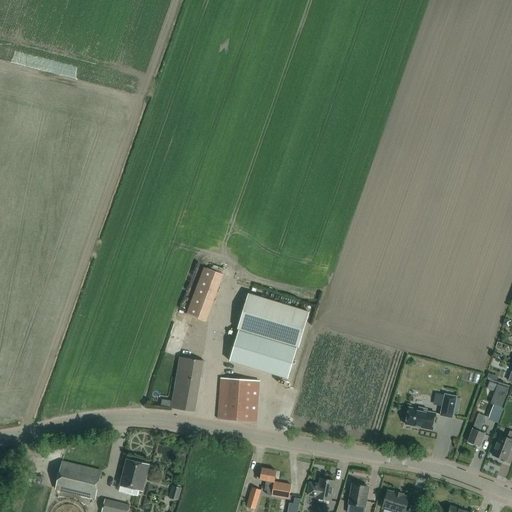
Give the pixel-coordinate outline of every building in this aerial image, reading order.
[(215,318),(230,270),(209,263),(194,311),(215,318)] [(308,312),(248,294),(237,329),(239,330),(229,361),(288,379),(297,347),(298,348),(308,312)] [(180,357),(171,408),(194,411),(203,361),(180,357)] [(230,379),(220,379),(218,408),(217,418),(256,422),(257,412),(259,380),(230,379)] [(497,384),(490,403),(502,408),(509,388),(497,384)] [(445,394),(440,416),(452,418),(456,397),(445,394)] [(418,406),(418,409),(409,407),(405,424),(432,430),(435,413),(427,411),(428,408),(418,406)] [(478,413),(471,432),(468,442),(480,446),(483,437),(485,433),(480,431),(486,416),(484,416),(478,413)] [(452,429),(449,446),(455,447),(457,430),(452,429)] [(511,444),(511,431),(510,431),(507,438),(500,435),(492,455),(506,460),(511,444)] [(141,491),(148,464),(127,459),(121,485),(141,491)] [(62,462),(60,471),(56,489),(95,499),(101,471),(62,462)] [(262,468),(260,478),(260,479),(266,480),(264,490),(267,491),(266,494),(289,498),(291,485),(274,482),(276,471),(262,468)] [(316,485),(316,484),(309,483),(307,494),(317,496),(317,498),(330,501),(334,481),(320,478),(319,486),(316,485)] [(173,486),(169,498),(178,501),(181,488),(179,487),(180,484),(176,483),(175,487),(173,486)] [(369,487),(355,485),(352,484),(348,505),(366,508),(369,487)] [(252,488),(247,507),(255,509),(260,490),(252,488)] [(395,511),(406,511),(405,511),(409,498),(402,495),(403,494),(395,491),(394,493),(388,491),(382,508),(396,511),(395,511)] [(105,500),(102,509),(102,511),(103,511),(128,511),(130,505),(105,500)]
